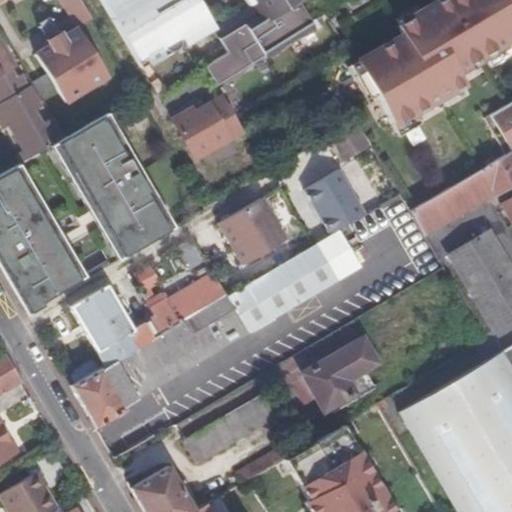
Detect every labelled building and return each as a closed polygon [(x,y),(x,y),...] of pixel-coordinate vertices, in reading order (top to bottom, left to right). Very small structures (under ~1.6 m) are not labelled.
[(88,17),(77,0),(60,0),(75,24),(88,17)] [(197,25),(198,24),(199,22),(199,20),(199,17),(198,17),(201,15),(191,0),(96,0),(128,54),(135,50),(141,59),(158,50),(154,42),(156,41),(157,42),(159,43),(161,44),(163,44),(166,44),(168,43),(169,41),(170,39),(170,36),(170,34),(169,33),(172,32),(176,39),(190,31),(186,24),(186,23),(187,24),(189,26),(191,27),(193,27),(195,26),(197,25)] [(240,0),(246,9),(252,5),(258,15),(215,40),(225,54),(203,68),(215,87),(263,58),(264,61),(312,32),(295,4),(299,0),(240,0)] [(511,0),(437,0),(416,13),(393,26),(391,27),(397,36),(343,68),(365,100),(374,95),(397,136),(417,120),(410,108),(460,81),(456,74),(453,68),(501,40),(511,33),(511,0)] [(389,20),(393,26),(416,13),(413,6),(389,20)] [(32,51),(62,99),(105,72),(75,24),(61,33),(47,41),(32,51)] [(47,41),(61,33),(57,27),(44,36),(47,41)] [(501,40),(453,68),(456,74),(505,46),(501,40)] [(0,70),(7,67),(13,63),(0,43),(0,70)] [(0,70),(0,117),(2,120),(6,117),(28,154),(40,147),(64,134),(53,116),(39,125),(28,108),(36,102),(16,70),(11,73),(7,67),(0,70)] [(242,131),(221,97),(194,114),(191,110),(172,122),(195,160),(242,131)] [(511,97),(488,111),(507,149),(511,145),(511,97)] [(45,151),(110,261),(168,227),(103,117),(45,151)] [(366,141),(352,118),(280,160),(293,182),(366,141)] [(406,208),(420,233),(492,192),(493,193),(511,182),(511,145),(507,149),(406,208)] [(0,174),(0,270),(23,310),(81,275),(16,165),(0,174)] [(258,194),(214,220),(237,262),(281,236),(258,194)] [(511,194),(498,202),(511,225),(511,194)] [(358,265),(417,238),(397,196),(339,223),(358,265)] [(511,277),(484,229),(447,251),(491,327),(511,314),(511,277)] [(216,296),(174,321),(101,363),(66,383),(91,425),(120,406),(118,403),(335,273),(313,238),(216,296)] [(205,277),(191,285),(193,288),(206,280),(205,277)] [(151,314),(165,306),(174,321),(216,296),(206,280),(193,288),(191,285),(164,301),(164,299),(147,309),(151,314)] [(174,321),(165,306),(151,314),(130,327),(121,312),(110,294),(102,281),(68,303),(101,363),(174,321)] [(110,294),(121,312),(127,308),(116,290),(110,294)] [(358,334),(298,370),(320,407),(351,389),(346,377),(374,360),(358,334)] [(511,511),(511,342),(396,411),(454,511),(511,511)] [(0,390),(18,380),(1,352),(0,353),(0,390)] [(259,392),(177,439),(191,463),(271,414),(259,392)] [(0,456),(12,450),(0,428),(0,456)] [(244,476),(289,449),(284,441),(233,471),(238,480),(244,476)] [(391,511),(358,443),(290,476),(307,511),(391,511)] [(183,511),(190,508),(164,463),(126,485),(142,511),(183,511)] [(0,487),(0,499),(7,511),(37,511),(52,504),(40,483),(43,481),(35,467),(0,487)] [(422,484),(412,468),(396,478),(405,494),(422,484)] [(428,511),(436,507),(422,484),(405,494),(415,511),(428,511)] [(52,504),(37,511),(73,511),(71,507),(69,508),(63,498),(52,504)] [(183,511),(206,511),(201,502),(190,508),(183,511)]
